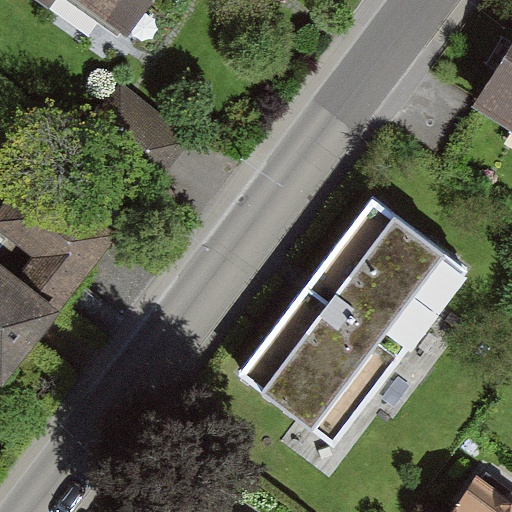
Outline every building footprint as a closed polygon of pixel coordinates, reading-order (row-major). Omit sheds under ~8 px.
[(152,0),(24,0),(44,13),(52,0),(65,0),(125,40),(152,0)] [(511,30),(464,108),(511,137),(511,30)] [(0,377),(94,257),(7,190),(0,199),(0,377)] [(461,272),(366,199),(232,372),(328,445),(461,272)] [(441,511),(502,511),(463,483),(441,511)]
